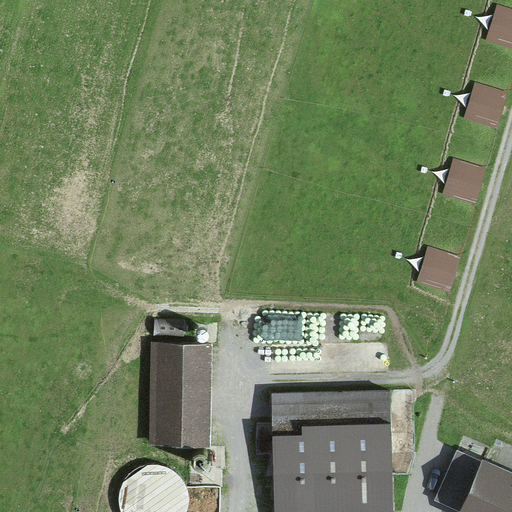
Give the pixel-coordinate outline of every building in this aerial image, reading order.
[(511,0),(499,0),(498,8),(511,11),(511,0)] [(471,95),(505,103),(511,73),(511,65),(480,58),(471,95)] [(455,150),(445,187),(479,196),(489,159),(455,150)] [(451,287),(461,251),(428,242),(418,277),(451,287)] [(204,439),(204,345),(152,345),(152,439),(204,439)] [(393,511),(391,391),(272,394),(275,511),(393,511)] [(511,511),(511,476),(485,464),(462,511),(511,511)]
